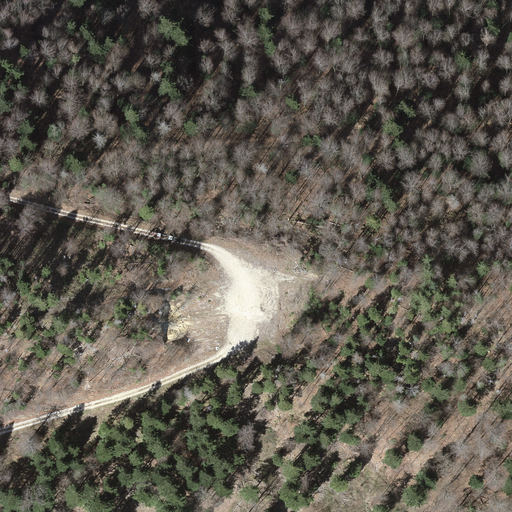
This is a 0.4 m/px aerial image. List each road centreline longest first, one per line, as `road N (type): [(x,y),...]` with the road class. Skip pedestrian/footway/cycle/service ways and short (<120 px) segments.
road 1 (track): [(0,192),(219,252),(243,277),(248,310),(238,338),(209,362),(0,429)]
road 2 (track): [(511,142),(280,145),(0,175)]
